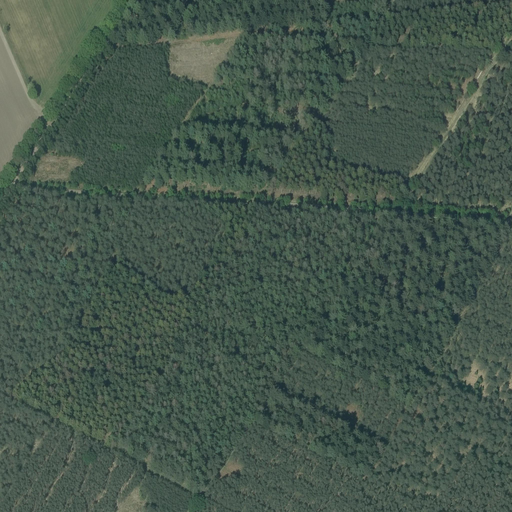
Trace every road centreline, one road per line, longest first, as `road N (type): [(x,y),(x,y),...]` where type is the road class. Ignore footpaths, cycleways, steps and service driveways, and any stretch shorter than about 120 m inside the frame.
road 1 (track): [(203,496),(511,37)]
road 2 (track): [(136,195),(511,219)]
road 3 (track): [(235,511),(0,398)]
road 4 (track): [(136,195),(63,352),(0,398)]
road 5 (track): [(267,0),(136,195)]
road 6 (track): [(133,0),(45,134)]
road 7 (track): [(136,195),(12,188)]
